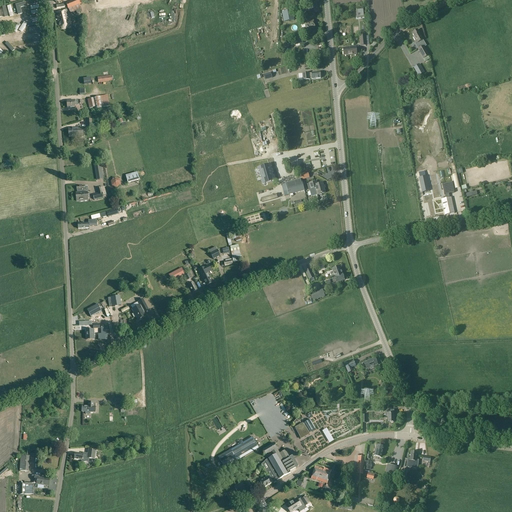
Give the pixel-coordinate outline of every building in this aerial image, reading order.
[(81,0),(74,0),(66,3),(68,9),(82,3),(81,0)] [(308,4),(310,13),(319,12),(319,9),(317,9),(316,3),(308,4)] [(293,10),(282,12),(284,22),(294,20),(293,10)] [(67,25),(67,23),(69,23),(66,11),(56,13),(59,25),(60,25),(61,26),(61,27),(62,28),(63,29),(64,29),(65,29),(66,28),(67,28),(67,27),(67,26),(67,25)] [(304,21),(307,36),(312,35),(311,31),(310,30),(315,29),(313,19),(304,21)] [(423,41),(417,31),(413,34),(414,37),(413,38),(417,44),(423,41)] [(357,55),(356,47),(350,47),(350,48),(343,48),(344,56),(350,55),(351,56),(357,55)] [(429,57),(424,47),(418,51),(423,60),(429,57)] [(93,98),(96,110),(103,108),(103,107),(109,106),(107,95),(93,98)] [(69,129),(69,137),(83,136),(83,128),(78,128),(69,129)] [(269,165),(259,168),(262,180),(261,180),(262,184),(274,181),(273,176),(273,177),(269,165)] [(137,172),(125,175),(128,184),(140,181),(137,172)] [(419,177),(422,192),(429,191),(426,176),(419,177)] [(285,183),(289,195),(304,191),(301,179),(285,183)] [(325,193),(322,183),(317,185),(316,182),(309,184),(307,184),(309,191),(311,197),(317,195),(325,193)] [(449,212),(454,211),(451,198),(450,198),(449,194),(449,193),(454,192),(452,184),(445,186),(446,189),(444,189),(444,192),(444,195),(445,195),(446,199),(442,200),(444,209),(443,210),(444,210),(444,211),(444,213),(449,212)] [(82,192),(76,193),(77,201),(88,200),(88,197),(90,197),(89,193),(87,193),(87,192),(84,192),(84,189),(84,186),(77,186),(77,190),(81,190),(82,192)] [(98,189),(99,194),(93,195),(94,200),(103,198),(101,188),(98,189)] [(261,198),(262,202),(278,198),(277,194),(261,198)] [(106,212),(108,217),(119,214),(117,209),(106,212)] [(89,229),(89,226),(97,226),(97,220),(88,221),(88,223),(78,224),(78,229),(89,229)] [(230,247),(231,251),(233,261),(241,260),(240,250),(239,250),(238,245),(230,247)] [(209,251),(214,260),(220,256),(216,247),(209,251)] [(209,266),(199,270),(207,286),(212,283),(207,273),(211,271),(209,266)] [(334,276),(335,277),(337,276),(342,275),(339,267),(332,270),(333,272),(330,273),(332,277),(334,276)] [(170,275),(172,281),(181,276),(180,275),(182,274),(182,275),(185,274),(183,270),(182,269),(170,275)] [(311,269),(305,271),(308,280),(314,278),(311,269)] [(194,283),(192,284),(191,282),(190,279),(192,278),(190,274),(186,276),(188,280),(187,281),(189,286),(192,293),(198,290),(194,283)] [(121,306),(120,296),(111,297),(112,306),(112,307),(121,306)] [(133,313),(136,317),(138,320),(139,320),(139,321),(142,319),(142,318),(146,316),(142,310),(143,309),(143,310),(147,308),(143,299),(139,302),(141,306),(140,306),(132,310),(134,313),(133,313)] [(98,304),(87,310),(91,317),(102,311),(98,304)] [(98,340),(107,340),(107,328),(101,328),(101,334),(98,334),(98,340)] [(366,369),(367,368),(367,369),(369,368),(370,370),(375,369),(373,366),(377,365),(376,362),(377,361),(376,360),(375,360),(375,359),(367,362),(363,364),(364,366),(364,368),(365,369),(366,369)] [(344,364),(346,368),(348,373),(353,371),(350,365),(354,363),(353,360),(345,363),(344,364)] [(119,405),(119,409),(127,409),(127,403),(127,397),(119,398),(119,405)] [(94,402),(88,402),(88,406),(82,406),(82,412),(86,412),(86,414),(90,414),(90,412),(95,412),(96,407),(94,407),(94,402)] [(310,420),(303,425),(308,433),(308,434),(316,430),(310,420)] [(303,425),(302,424),(296,428),(301,437),(308,433),(303,425)] [(308,434),(308,433),(301,437),(296,428),(294,428),(301,440),(309,435),(308,434)] [(239,445),(231,450),(237,461),(246,456),(259,449),(252,437),(242,443),(242,442),(238,444),(239,445)] [(277,448),(274,443),(263,450),(266,455),(271,452),(272,451),(276,449),(277,448)] [(377,446),(374,456),(381,458),(384,448),(377,446)] [(83,453),(83,454),(76,453),(75,455),(75,459),(78,460),(82,461),(82,463),(89,461),(89,458),(95,459),(96,451),(89,450),(88,454),(83,453)] [(231,450),(218,457),(225,468),(237,461),(231,450)] [(279,453),(274,455),(273,456),(266,461),(265,461),(266,462),(270,469),(266,471),(268,476),(270,475),(270,476),(272,479),(274,478),(275,481),(277,480),(290,472),(290,471),(298,466),(294,459),(292,455),(289,457),(285,450),(280,454),(279,453)] [(408,459),(407,467),(418,468),(419,461),(416,460),(417,453),(411,452),(410,460),(408,459)] [(21,456),(20,471),(28,472),(29,456),(21,456)] [(357,457),(356,474),(363,475),(365,457),(357,457)] [(389,465),(386,475),(396,478),(398,468),(389,465)] [(315,467),(312,478),(327,483),(331,470),(324,468),(324,469),(315,467)] [(269,476),(270,476),(269,477),(268,476),(266,478),(265,476),(264,477),(265,478),(257,483),(259,486),(262,484),(264,488),(272,483),(275,481),(274,478),(272,479),(270,476),(270,475),(268,476),(266,471),(265,472),(268,476),(269,476)] [(35,475),(34,483),(37,484),(48,486),(48,489),(50,479),(43,478),(44,477),(35,475)] [(25,492),(25,495),(33,495),(33,483),(26,483),(25,483),(25,484),(25,492)] [(242,484),(235,488),(240,496),(247,492),(242,484)] [(297,499),(286,506),(290,511),(291,511),(296,510),(296,511),(305,505),(305,506),(309,503),(306,498),(299,503),(297,499)]
